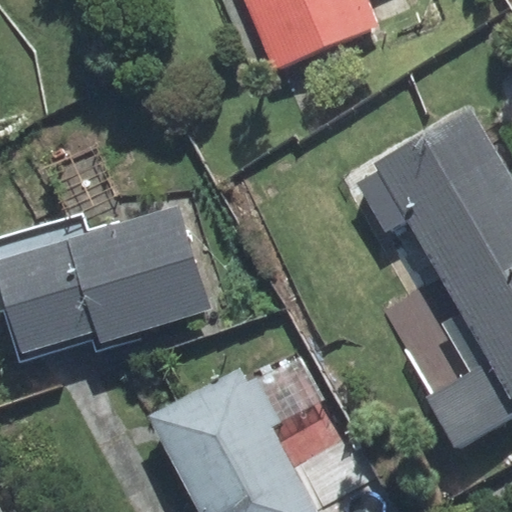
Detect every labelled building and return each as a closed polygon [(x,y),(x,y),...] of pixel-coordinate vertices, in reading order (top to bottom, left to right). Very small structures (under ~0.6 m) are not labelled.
[(252,0),(285,79),(392,21),(381,0),(252,0)] [(511,147),(492,114),(391,174),(370,187),(399,236),(420,223),(498,353),(429,394),(465,455),(511,427),(511,147)] [(224,323),(193,206),(91,233),(87,220),(0,243),(0,318),(13,366),(111,340),(114,352),(224,323)] [(334,511),(248,366),(162,418),(218,511),(334,511)] [(14,511),(0,483),(0,511),(14,511)]
